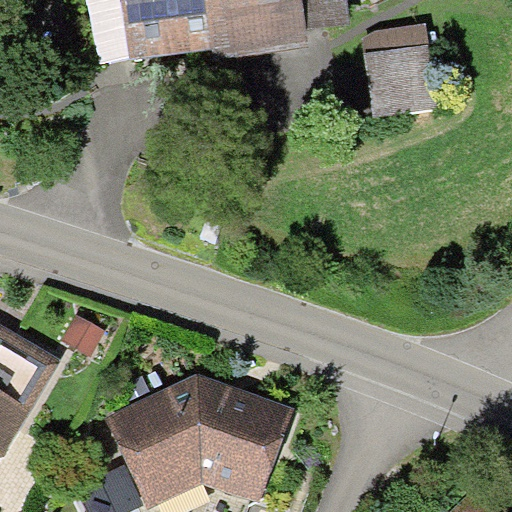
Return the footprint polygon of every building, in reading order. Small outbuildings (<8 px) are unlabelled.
[(87,0),(98,69),(216,50),(217,61),(307,47),(305,31),(299,0),(87,0)] [(299,0),(305,31),(350,22),(347,0),(299,0)] [(362,38),(373,120),(438,112),(427,29),(362,38)] [(79,317),(65,340),(92,356),(106,333),(79,317)] [(0,327),(0,392),(31,412),(61,364),(0,327)] [(199,379),(104,421),(146,511),(150,511),(203,487),(260,506),(292,411),(199,379)] [(0,460),(4,461),(31,412),(0,392),(0,460)] [(471,497),(455,511),(500,511),(492,504),(485,511),(471,497)]
